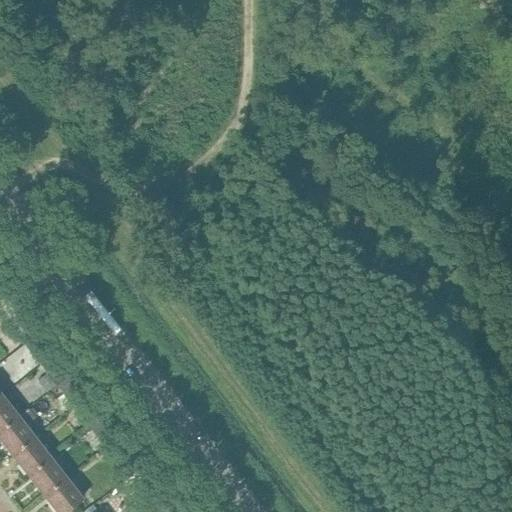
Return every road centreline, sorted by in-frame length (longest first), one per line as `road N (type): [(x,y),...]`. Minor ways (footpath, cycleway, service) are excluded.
road 1 (track): [(511,392),(260,111),(259,0)]
road 2 (tertiary): [(257,511),(0,172)]
road 3 (track): [(16,193),(52,164),(75,168),(101,192),(133,196),(260,111)]
